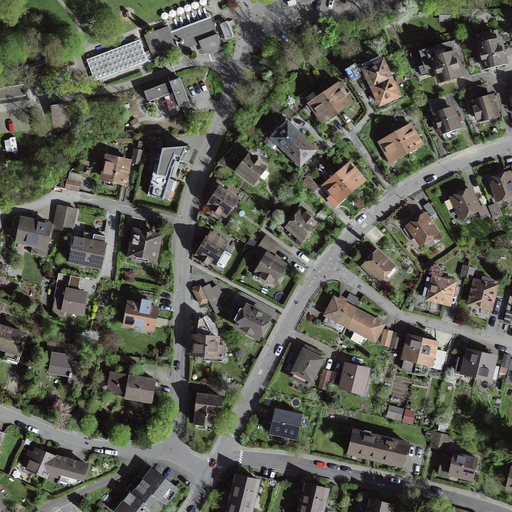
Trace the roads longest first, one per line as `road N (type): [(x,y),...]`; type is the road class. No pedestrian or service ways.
road 1 (residential): [(172,454),(181,236),(195,176),(231,94),(247,0)]
road 2 (residential): [(490,511),(225,452)]
road 3 (residential): [(327,264),(407,190),(511,145)]
road 4 (residential): [(225,452),(284,329),(327,264)]
road 5 (residential): [(327,264),(399,314),(511,342)]
road 6 (residential): [(135,451),(72,440),(0,411)]
